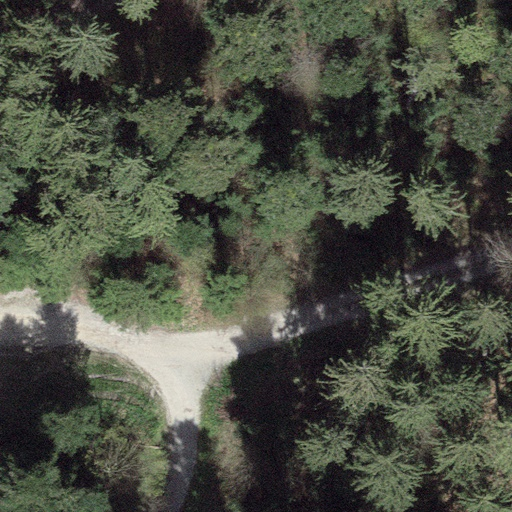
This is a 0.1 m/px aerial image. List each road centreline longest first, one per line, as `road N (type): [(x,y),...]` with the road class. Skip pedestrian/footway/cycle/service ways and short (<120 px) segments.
road 1 (track): [(188,372),(511,255)]
road 2 (track): [(159,511),(185,463),(193,417),(188,372),(163,355),(115,347),(0,353)]
